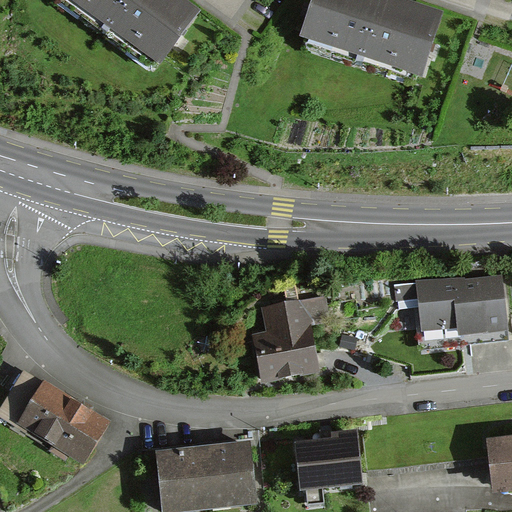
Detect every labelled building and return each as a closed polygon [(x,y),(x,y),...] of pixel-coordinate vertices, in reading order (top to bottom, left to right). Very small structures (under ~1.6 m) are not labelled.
[(194,0),(84,0),(164,57),(201,5),(194,0)] [(437,19),(377,0),(317,0),(303,42),(417,79),(437,19)] [(506,275),(419,283),(424,335),(511,327),(506,275)] [(269,332),(256,335),(264,380),(323,370),(314,321),(333,318),(329,294),(264,306),(269,332)] [(342,335),(340,348),(355,350),(357,337),(342,335)] [(111,419),(26,370),(0,414),(85,463),(111,419)] [(301,438),(304,486),(368,481),(365,434),(301,438)] [(252,438),(159,448),(166,510),(258,500),(252,438)] [(511,440),(496,442),(500,491),(511,489),(511,440)]
